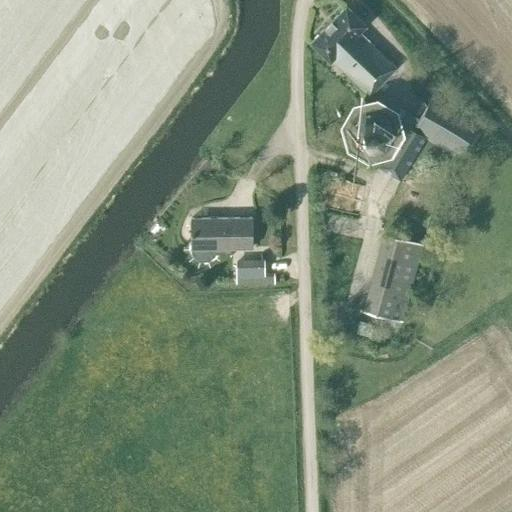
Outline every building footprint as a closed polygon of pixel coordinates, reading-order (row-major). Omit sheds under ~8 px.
[(339,67),(369,96),(396,68),(359,33),(365,26),(345,6),(310,42),(330,62),(332,60),(333,61),(333,64),(337,67),(339,67)] [(460,161),(482,123),(450,104),(451,101),(435,91),(419,118),(409,112),(377,167),(400,181),(424,140),(460,161)] [(385,145),(393,130),(389,115),(375,106),(359,111),(351,125),(355,141),(370,149),(385,145)] [(191,218),(190,248),(251,248),(251,218),(191,218)] [(365,310),(405,320),(423,246),(385,237),(365,310)] [(267,272),(267,260),(236,260),(236,284),(274,284),(274,272),(267,272)]
